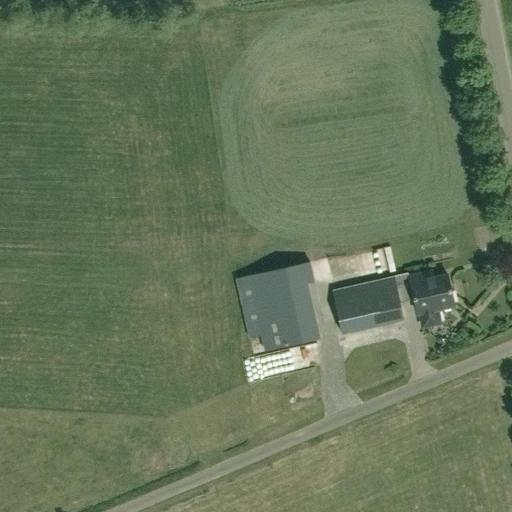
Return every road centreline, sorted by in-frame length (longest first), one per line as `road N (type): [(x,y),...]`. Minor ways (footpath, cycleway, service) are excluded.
road 1 (unclassified): [(123,511),(511,349)]
road 2 (unclassified): [(511,127),(487,0)]
